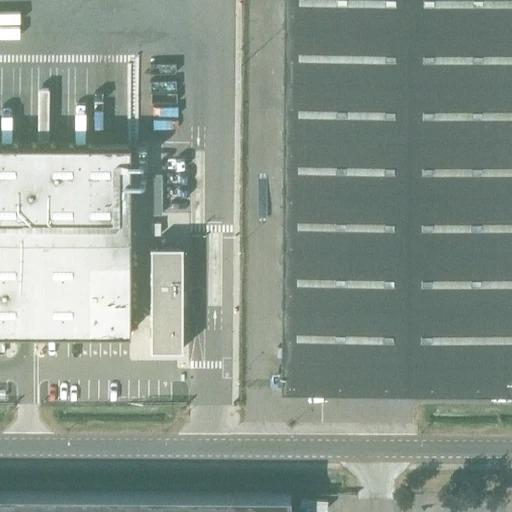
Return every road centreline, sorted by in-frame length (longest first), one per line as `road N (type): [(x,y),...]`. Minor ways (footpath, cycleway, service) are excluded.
road 1 (unclassified): [(511,451),(0,448)]
road 2 (unknown): [(265,449),(269,0)]
